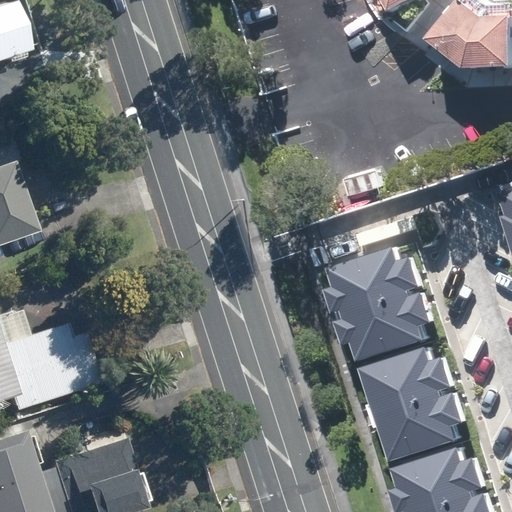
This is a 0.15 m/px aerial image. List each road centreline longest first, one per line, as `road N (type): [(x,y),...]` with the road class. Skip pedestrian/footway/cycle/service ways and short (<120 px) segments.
road 1 (residential): [(218,268),(431,201),(511,469)]
road 2 (primary): [(132,0),(218,268)]
road 3 (primary): [(218,268),(296,511)]
